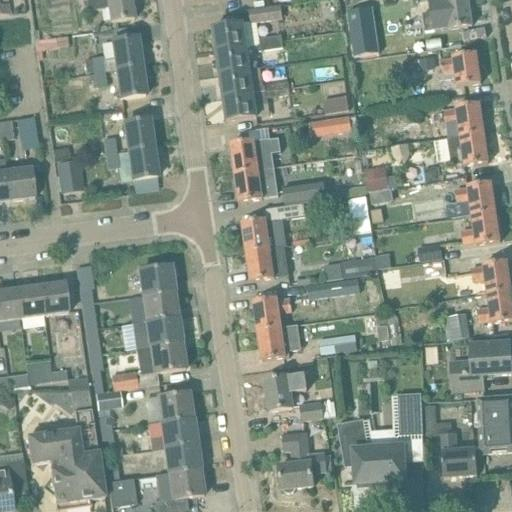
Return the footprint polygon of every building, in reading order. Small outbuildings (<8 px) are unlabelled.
[(86,0),(88,14),(108,11),(110,25),(114,25),(134,22),(130,0),(86,0)] [(423,10),(422,0),(387,0),(388,11),(423,10)] [(431,15),(423,16),(425,34),(448,31),(472,28),(468,0),(442,0),(429,2),(431,15)] [(0,17),(9,16),(8,8),(0,8),(0,17)] [(280,9),(250,13),(252,24),(252,26),(257,26),(282,22),(280,9)] [(354,60),(379,56),(372,11),(348,15),(354,60)] [(243,25),(213,29),(217,53),(246,49),(258,47),(257,41),(259,41),(257,26),(252,26),(252,24),(243,26),(243,25)] [(259,41),(257,41),(258,47),(283,43),(282,37),(259,41)] [(115,62),(104,63),(105,75),(117,73),(141,69),(137,40),(117,43),(112,44),(115,62)] [(283,43),(258,47),(259,54),(284,50),(283,43)] [(246,49),(217,53),(220,77),(250,73),(246,49)] [(453,62),(440,64),(442,76),(454,75),(456,89),(461,89),(481,86),(476,55),(457,58),(452,59),(453,62)] [(103,59),(85,62),(86,77),(93,76),(105,75),(104,63),(103,59)] [(434,60),(419,62),(420,71),(435,69),(434,60)] [(406,62),(403,63),(404,72),(419,70),(418,61),(406,62)] [(141,69),(117,73),(119,88),(121,102),(125,101),(145,98),(141,69)] [(250,73),(220,77),(224,101),(264,95),(264,94),(263,88),(261,71),(250,73)] [(105,75),(93,76),(94,84),(95,91),(107,89),(105,75)] [(288,84),(263,88),(264,94),(264,95),(266,95),(289,91),(288,84)] [(289,91),(266,95),(267,100),(290,97),(289,91)] [(264,95),(224,101),(227,125),(247,122),(256,120),(255,108),(268,106),(267,100),(266,95),(264,95)] [(346,99),(323,103),(325,116),(349,112),(346,99)] [(456,112),(443,114),(445,127),(458,125),(460,139),(484,136),(480,106),(460,109),(456,110),(456,112)] [(349,119),(321,124),(323,137),(351,133),(349,119)] [(34,120),(17,123),(22,154),(39,151),(34,120)] [(129,125),(124,126),(129,155),(153,151),(149,122),(129,125)] [(12,123),(0,124),(0,130),(2,143),(15,142),(12,123)] [(377,136),(364,139),(367,151),(380,148),(377,136)] [(460,139),(434,143),(437,165),(451,164),(451,168),(464,167),(464,169),(469,168),(488,165),(484,136),(460,139)] [(250,143),(230,146),(235,176),(259,172),(274,170),(272,157),(281,155),(279,141),(270,142),(270,140),(254,143),(250,143)] [(115,141),(102,143),(104,158),(118,156),(115,141)] [(153,151),(129,155),(130,164),(133,184),(157,180),(153,151)] [(118,156),(104,158),(106,173),(120,171),(118,156)] [(78,163),(58,167),(62,195),(82,192),(78,163)] [(385,169),(363,173),(367,195),(389,192),(385,169)] [(259,172),(235,176),(239,205),(259,203),(263,202),(263,200),(276,198),(279,198),(275,170),(274,170),(259,172)] [(30,171),(6,174),(10,204),(34,201),(32,181),(30,171)] [(6,174),(0,174),(0,205),(10,204),(6,174)] [(439,175),(425,177),(426,185),(440,183),(439,175)] [(323,185),(284,191),(286,209),(326,203),(323,185)] [(467,192),(455,194),(457,206),(469,204),(471,218),(495,215),(491,185),(471,188),(467,189),(467,192)] [(369,197),(372,208),(392,204),(390,193),(369,197)] [(367,198),(347,202),(351,222),(370,219),(367,198)] [(262,222),(242,225),(246,255),(284,250),(286,249),(284,236),(281,236),(279,223),(306,219),(304,207),(264,213),(266,222),(262,222)] [(459,210),(446,212),(447,222),(460,220),(459,210)] [(473,233),(461,235),(463,247),(475,246),(475,248),(480,247),(500,244),(495,215),(471,218),(473,233)] [(441,247),(418,250),(420,264),(443,261),(441,247)] [(284,250),(246,255),(251,285),(270,282),(274,281),(274,280),(288,278),(284,250)] [(361,262),(341,265),(341,267),(343,281),(363,278),(378,276),(375,260),(361,262)] [(484,270),(470,272),(472,285),(485,283),(487,297),(511,293),(507,263),(487,266),(483,267),(484,270)] [(443,265),(419,269),(421,283),(446,279),(443,265)] [(170,269),(139,273),(142,293),(143,299),(174,295),(170,269)] [(358,282),(307,289),(309,302),(360,295),(358,282)] [(64,286),(40,289),(44,319),(68,316),(67,306),(64,286)] [(40,289),(16,292),(20,322),(44,319),(40,289)] [(16,292),(0,294),(0,324),(20,322),(16,292)] [(88,292),(79,294),(81,309),(90,308),(88,292)] [(489,311),(476,313),(478,326),(491,324),(491,326),(496,326),(511,323),(511,299),(511,293),(487,297),(489,311)] [(174,295),(143,299),(146,325),(178,321),(174,295)] [(273,301),(253,304),(258,334),(281,330),(279,316),(292,314),(291,302),(278,304),(277,301),(273,301)] [(90,308),(81,309),(85,335),(94,333),(90,308)] [(466,317),(444,320),(448,343),(470,340),(466,317)] [(146,325),(132,327),(135,353),(181,346),(180,337),(178,321),(146,325)] [(281,330),(258,334),(262,363),(282,361),(286,360),(285,355),(301,353),(298,328),(281,330)] [(94,333),(85,335),(89,359),(98,358),(94,333)] [(341,341),(320,343),(322,357),(357,353),(354,338),(341,339),(341,341)] [(470,365),(449,366),(450,396),(464,395),(484,393),(483,379),(511,376),(511,367),(510,344),(490,346),(469,348),(470,365)] [(181,346),(135,353),(139,375),(139,378),(154,376),(154,377),(156,376),(165,375),(185,372),(181,346)] [(98,358),(89,359),(95,397),(104,395),(100,373),(103,372),(101,357),(98,358)] [(50,364),(26,368),(27,377),(27,378),(29,388),(53,385),(51,375),(50,364)] [(77,382),(67,383),(68,394),(71,394),(89,394),(87,380),(86,380),(86,371),(76,372),(77,382)] [(65,374),(52,375),(53,385),(67,383),(65,374)] [(135,375),(111,379),(112,391),(113,394),(137,391),(135,375)] [(27,377),(8,380),(10,390),(11,393),(29,390),(29,388),(27,378),(27,377)] [(285,380),(265,383),(269,414),(289,411),(293,411),(290,395),(306,393),(304,377),(285,380)] [(0,380),(0,391),(10,390),(8,380),(0,380)] [(0,394),(0,408),(9,413),(15,400),(0,394)] [(58,434),(27,439),(28,448),(31,468),(49,465),(56,508),(66,507),(66,511),(69,511),(91,509),(91,508),(90,508),(89,503),(105,501),(102,481),(98,454),(96,455),(89,394),(71,394),(77,428),(58,431),(58,434)] [(120,394),(96,398),(98,413),(122,409),(120,394)] [(169,399),(158,400),(161,426),(192,421),(188,396),(169,399)] [(421,397),(397,398),(399,439),(423,438),(421,397)] [(511,399),(478,402),(482,457),(511,454),(511,399)] [(334,404),(300,409),(302,424),(336,419),(334,404)] [(435,408),(424,409),(426,439),(441,438),(442,460),(444,480),(477,478),(476,451),(456,453),(455,437),(453,437),(452,425),(436,426),(435,408)] [(110,418),(98,420),(101,437),(112,435),(110,418)] [(161,426),(148,428),(152,454),(165,452),(196,447),(192,421),(161,426)] [(364,423),(337,427),(345,471),(355,470),(357,491),(389,489),(389,484),(405,483),(403,450),(369,453),(364,423)] [(112,435),(101,437),(103,449),(105,460),(123,457),(122,451),(115,452),(112,435)] [(293,467),(279,469),(281,492),(282,492),(283,493),(284,494),(285,495),(286,495),(286,496),(287,496),(288,496),(289,496),(290,496),(291,496),(292,496),(292,495),(293,495),(294,494),(295,493),(296,492),(296,491),(313,489),(312,476),(326,474),(326,473),(324,458),(324,456),(309,458),(307,436),(302,436),(283,438),(284,454),(292,453),(293,467)] [(196,447),(165,452),(169,477),(200,473),(196,447)] [(0,467),(0,511),(11,511),(11,502),(16,500),(16,497),(28,496),(26,485),(23,465),(23,464),(0,467)] [(117,469),(106,471),(108,486),(119,485),(117,469)] [(160,504),(154,504),(154,511),(187,511),(186,501),(203,499),(200,473),(169,477),(157,479),(160,504)] [(119,485),(108,486),(110,500),(121,498),(119,485)]
